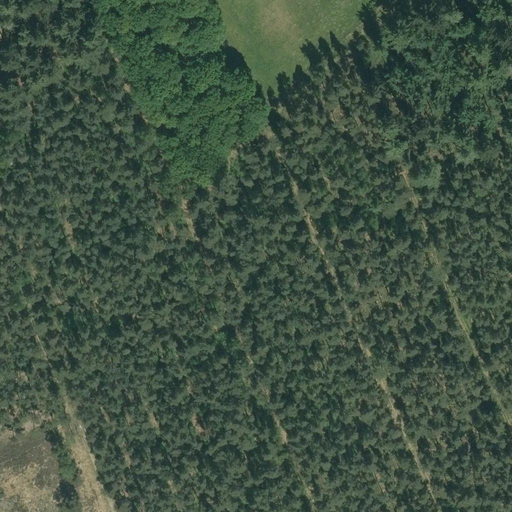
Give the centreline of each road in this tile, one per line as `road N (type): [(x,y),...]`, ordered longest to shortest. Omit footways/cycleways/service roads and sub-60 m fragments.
road 1 (track): [(115,511),(28,295),(0,187)]
road 2 (track): [(180,198),(316,511)]
road 3 (track): [(180,198),(393,0)]
